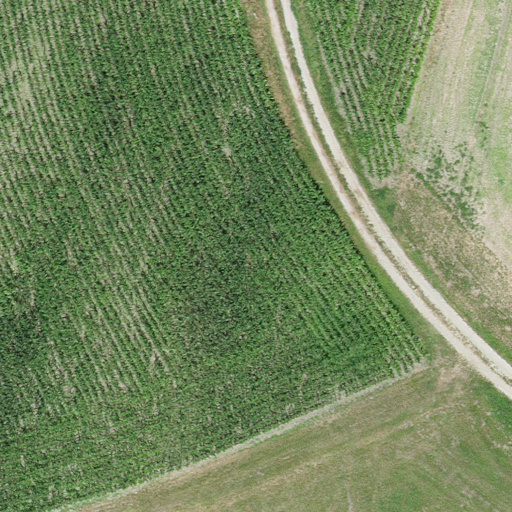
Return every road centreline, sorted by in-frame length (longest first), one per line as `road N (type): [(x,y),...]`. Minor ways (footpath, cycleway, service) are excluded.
road 1 (track): [(270,0),(295,88),(371,237),(467,353),(511,390)]
road 2 (track): [(467,353),(322,431),(132,511)]
